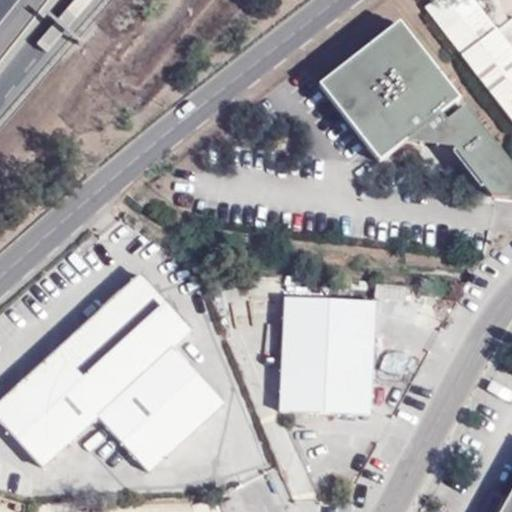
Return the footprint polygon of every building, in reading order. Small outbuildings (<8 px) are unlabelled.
[(511,54),(470,0),(436,0),(424,10),(511,123),(511,54)] [(511,173),(461,111),(441,126),(436,119),(456,104),(399,29),(318,89),(375,165),(400,146),(445,150),(488,206),(511,205),(511,173)] [(172,349),(191,332),(140,275),(0,401),(0,424),(41,469),(97,418),(149,474),(224,405),(172,349)] [(279,412),(369,416),(374,305),(285,301),(279,412)] [(511,511),(511,491),(500,511),(511,511)]
